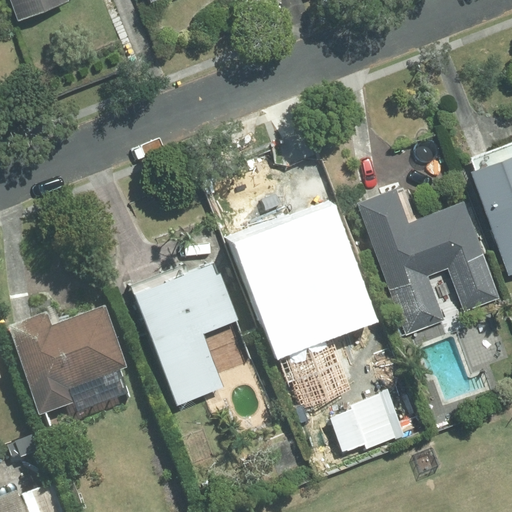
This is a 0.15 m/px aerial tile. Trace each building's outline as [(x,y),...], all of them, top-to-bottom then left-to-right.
[(4,0),(12,19),(60,0),(4,0)] [(511,149),(463,169),(504,275),(511,272),(511,149)] [(388,185),(349,200),(403,336),(441,321),(423,275),(444,267),(462,313),(497,300),(457,199),(401,220),(388,185)] [(276,222),(230,241),(266,330),(293,319),(289,310),(348,286),(323,224),(283,240),(276,222)] [(205,259),(125,291),(171,405),(216,387),(194,331),(229,317),(205,259)] [(118,372),(122,371),(98,310),(43,331),(39,318),(0,333),(0,336),(27,407),(31,405),(35,416),(64,404),(60,394),(97,380),(104,399),(125,391),(118,372)] [(315,409),(295,418),(304,440),(324,431),(315,409)] [(14,511),(8,495),(0,498),(0,511),(14,511)]
